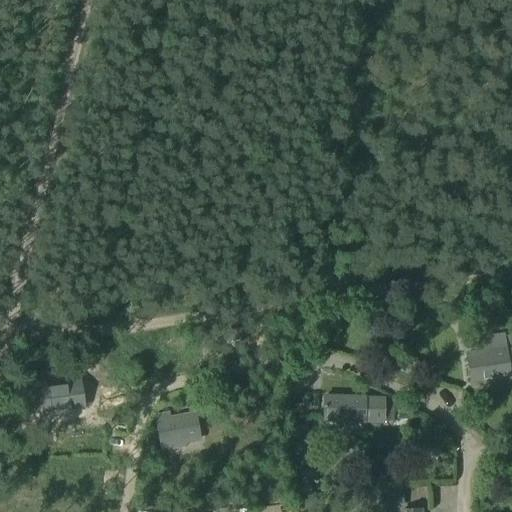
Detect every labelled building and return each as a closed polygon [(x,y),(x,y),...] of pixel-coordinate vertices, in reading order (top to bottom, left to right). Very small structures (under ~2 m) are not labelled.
[(511,348),(464,356),(468,379),(509,372),(510,376),(511,375),(511,348)] [(27,383),(30,408),(42,406),(44,415),(85,410),(80,378),(69,380),(70,383),(46,386),(45,381),(27,383)] [(323,422),(384,424),(385,397),(324,395),(323,422)] [(185,445),(201,442),(195,412),(170,417),(169,412),(154,415),(161,452),(185,447),(185,445)] [(307,418),(293,419),(293,431),(307,431),(307,418)] [(351,492),(352,510),(402,507),(401,489),(382,490),(351,492)]
